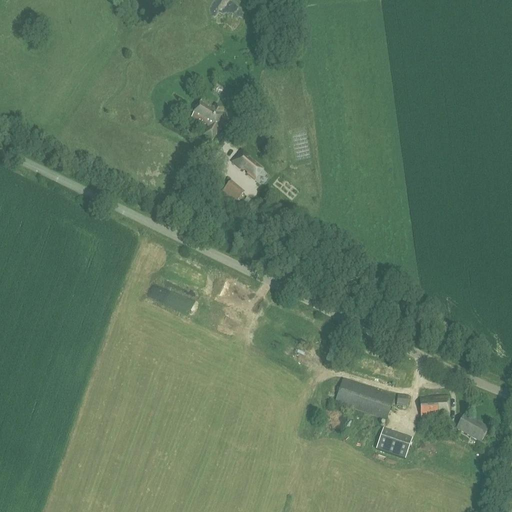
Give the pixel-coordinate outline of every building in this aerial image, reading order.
[(201,101),(192,117),(198,121),(199,122),(200,120),(202,122),(210,127),(208,129),(216,133),(220,126),(218,125),(221,121),(223,122),(223,121),(233,126),(236,120),(222,112),(223,110),(216,106),(214,109),(201,101)] [(246,174),(254,180),(263,169),(254,162),(253,162),(250,160),(251,159),(241,151),(238,155),(239,155),(236,159),(235,159),(232,162),(243,171),(244,171),(246,173),(246,174)] [(231,181),(223,191),(222,191),(236,202),(244,192),(231,181)] [(296,365),(305,368),(311,352),(302,349),(296,365)] [(386,421),(394,397),(343,380),(335,403),(386,421)] [(407,407),(408,397),(398,396),(397,405),(407,407)] [(438,420),(450,420),(448,397),(420,398),(421,419),(438,418),(438,420)] [(481,443),(489,429),(464,415),(457,429),(481,443)] [(381,434),(378,451),(407,457),(410,439),(381,434)]
